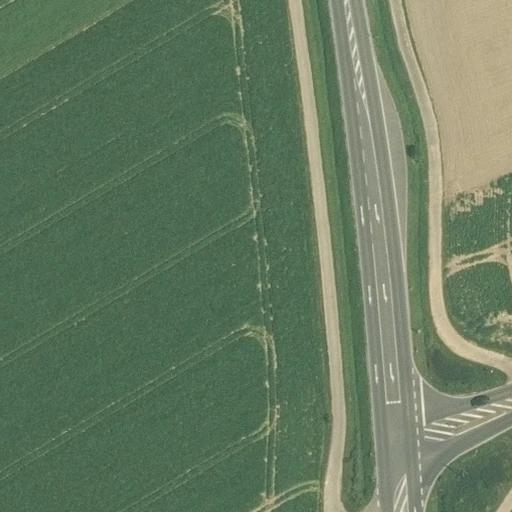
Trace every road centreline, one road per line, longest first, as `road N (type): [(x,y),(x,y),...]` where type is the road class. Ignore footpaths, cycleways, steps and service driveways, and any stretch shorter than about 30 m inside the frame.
road 1 (track): [(294,0),(332,320),(339,424),(331,511)]
road 2 (secondary): [(349,0),(400,454)]
road 3 (track): [(511,371),(477,358),(438,325),(434,151),(398,0)]
road 4 (tertiary): [(511,408),(400,454)]
